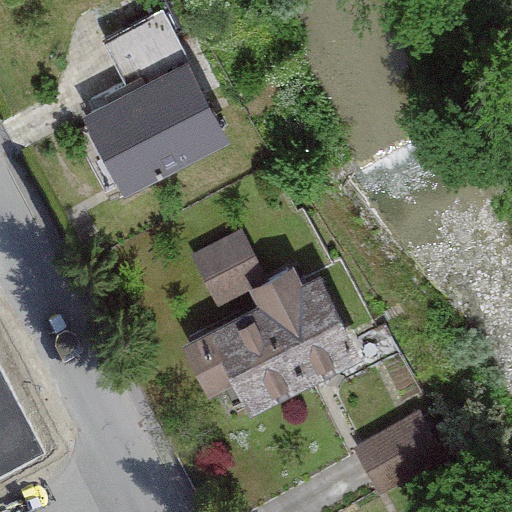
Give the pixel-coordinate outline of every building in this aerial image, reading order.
[(160,22),(111,49),(127,78),(176,51),(160,22)] [(98,118),(137,195),(241,142),(202,66),(98,118)] [(201,263),(224,306),(277,278),(254,235),(201,263)] [(257,386),(270,411),(382,353),(339,271),(313,284),(307,273),(266,294),(274,309),(199,348),(227,401),(257,386)] [(360,446),(385,498),(423,480),(399,429),(360,446)]
